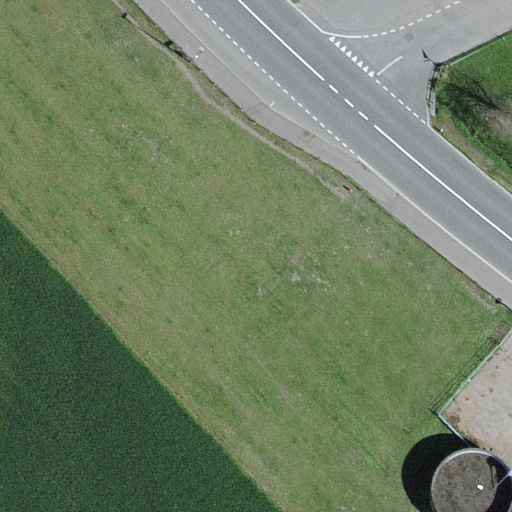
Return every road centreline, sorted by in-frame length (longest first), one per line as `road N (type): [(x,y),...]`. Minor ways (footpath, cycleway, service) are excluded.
road 1 (primary): [(511,245),(347,101)]
road 2 (residential): [(347,101),(418,44),(511,0)]
road 3 (primary): [(347,101),(234,0)]
